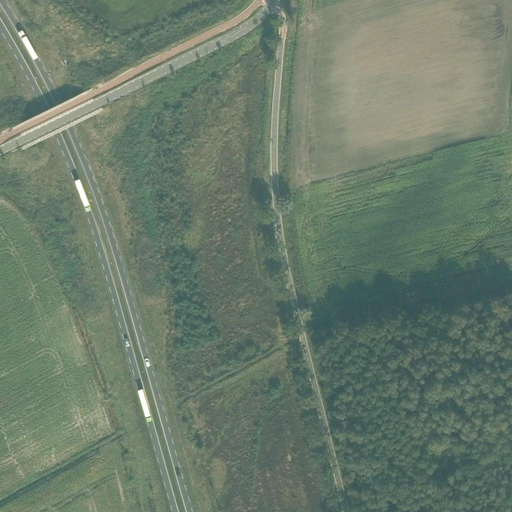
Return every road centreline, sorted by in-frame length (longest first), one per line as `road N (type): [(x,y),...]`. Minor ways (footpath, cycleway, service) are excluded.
road 1 (primary): [(188,511),(82,159),(0,0)]
road 2 (primary): [(0,26),(81,193),(175,511)]
road 3 (unclassified): [(0,151),(246,28),(273,0)]
